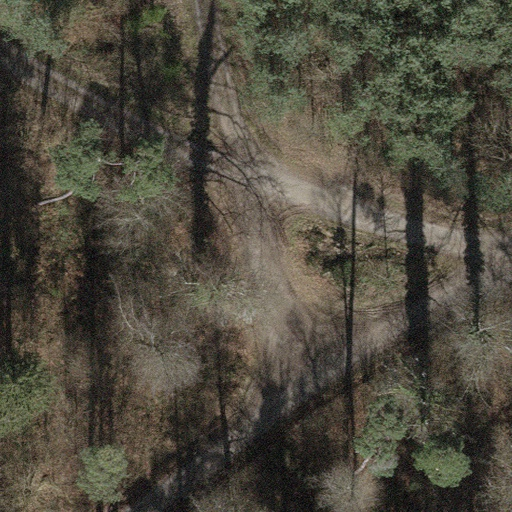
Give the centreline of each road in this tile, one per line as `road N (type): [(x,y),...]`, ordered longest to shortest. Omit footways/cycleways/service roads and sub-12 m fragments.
road 1 (track): [(252,175),(118,118),(0,48)]
road 2 (track): [(506,250),(364,216),(252,175)]
road 3 (track): [(320,379),(437,307),(506,250)]
road 4 (track): [(144,511),(320,379)]
road 5 (track): [(252,175),(280,304),(320,379)]
road 6 (track): [(252,175),(205,0)]
